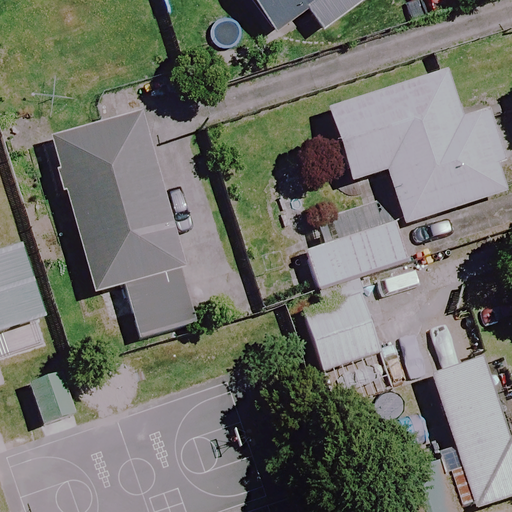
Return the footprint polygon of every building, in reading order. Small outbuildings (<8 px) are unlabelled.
[(241,0),(270,41),(304,17),(319,38),(372,0),(241,0)] [(458,126),(442,78),(323,117),(346,188),(382,177),(400,231),(505,197),(479,119),(458,126)] [(187,270),(145,118),(48,144),(56,174),(14,186),(25,228),(68,216),(98,326),(128,318),(136,345),(192,330),(176,273),(187,270)] [(401,267),(390,230),(303,257),(315,294),(401,267)] [(358,293),(316,304),(318,315),(300,320),(314,375),(375,360),(358,293)] [(469,511),(480,511),(511,502),(511,356),(428,383),(469,511)] [(70,422),(58,376),(25,384),(37,431),(70,422)] [(448,511),(430,454),(382,470),(395,511),(448,511)]
